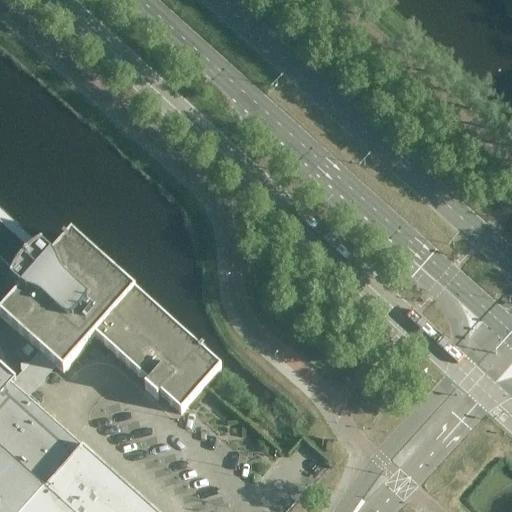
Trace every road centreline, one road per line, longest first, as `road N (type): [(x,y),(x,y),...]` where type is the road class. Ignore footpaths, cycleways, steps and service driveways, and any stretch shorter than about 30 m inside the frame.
road 1 (secondary): [(138,0),(511,333)]
road 2 (secondary): [(511,265),(213,0)]
road 3 (unclassified): [(361,511),(511,336)]
